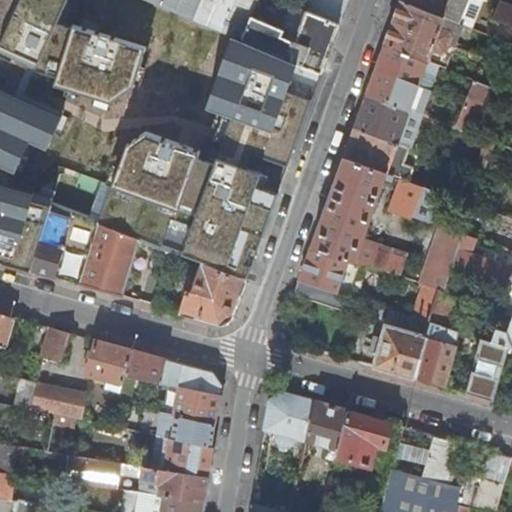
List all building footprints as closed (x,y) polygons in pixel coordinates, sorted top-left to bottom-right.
[(147,0),(210,27),(242,41),(264,50),(275,54),(307,68),(321,74),(330,49),(339,25),(308,12),(295,43),(281,37),(284,30),(253,16),(259,0),(147,0)] [(295,43),(308,12),(278,0),(259,0),(253,16),(284,30),(281,37),(295,43)] [(312,0),(308,12),(339,25),(348,0),(312,0)] [(458,0),(402,0),(402,1),(458,23),(466,3),(458,0)] [(458,48),(466,26),(458,23),(402,1),(394,22),(457,48),(458,48)] [(511,8),(499,3),(499,5),(493,18),(511,25),(511,8)] [(449,70),(457,48),(394,22),(386,45),(441,67),(449,70)] [(438,76),(441,67),(386,45),(377,68),(420,85),(426,71),(438,76)] [(415,100),(420,85),(377,68),(368,93),(424,114),(428,105),(415,100)] [(487,104),(493,87),(475,80),(469,97),(487,104)] [(408,121),(420,125),(424,114),(368,93),(356,127),(400,143),(408,121)] [(475,134),(487,104),(469,97),(466,104),(457,127),(475,134)] [(408,121),(400,143),(412,148),(420,125),(408,121)] [(406,165),(412,148),(400,143),(356,127),(345,157),(393,175),(403,179),(407,181),(410,173),(412,174),(414,168),(406,165)] [(489,140),(475,172),(484,175),(497,143),(489,140)] [(361,246),(364,239),(387,178),(391,180),(393,175),(345,157),(312,247),(362,263),(402,276),(408,260),(394,256),(396,250),(383,246),(381,251),(379,252),(361,246)] [(483,183),(494,189),(498,180),(486,176),(483,183)] [(412,218),(413,217),(423,186),(407,181),(403,179),(391,210),(412,218)] [(428,222),(439,192),(423,186),(413,217),(428,222)] [(101,224),(53,206),(52,205),(32,270),(55,277),(82,285),(100,225),(101,224)] [(141,240),(100,225),(82,285),(124,296),(141,240)] [(444,228),(425,284),(428,285),(439,289),(446,291),(455,263),(465,235),(444,228)] [(511,283),(511,267),(511,265),(472,253),(477,239),(465,235),(455,263),(511,283)] [(496,238),(494,245),(511,251),(511,239),(507,238),(506,241),(496,238)] [(381,251),(383,246),(364,239),(361,246),(379,252),(381,251)] [(351,295),(362,263),(312,247),(301,279),(351,295)] [(410,254),(396,250),(394,256),(408,260),(410,254)] [(188,289),(180,313),(221,324),(234,317),(247,281),(202,264),(192,291),(188,289)] [(352,313),(357,297),(351,295),(301,279),(295,295),(352,313)] [(428,285),(419,316),(429,320),(439,289),(428,285)] [(450,326),(460,298),(445,293),(446,291),(439,289),(429,320),(433,321),(450,326)] [(387,324),(428,336),(433,321),(429,320),(419,316),(392,308),(387,324)] [(0,346),(8,348),(16,316),(0,311),(0,346)] [(504,313),(499,328),(510,332),(511,326),(511,315),(505,313),(504,313)] [(458,345),(463,330),(450,326),(433,321),(428,336),(458,345)] [(428,336),(387,324),(374,366),(416,377),(428,336)] [(51,326),(43,358),(62,363),(71,332),(51,326)] [(511,326),(510,332),(499,328),(494,340),(511,345),(511,326)] [(458,345),(428,336),(416,377),(427,380),(447,386),(458,345)] [(483,337),(467,392),(479,395),(495,399),(503,371),(511,345),(494,340),(483,337)] [(105,387),(121,391),(125,375),(132,349),(97,339),(87,374),(94,377),(93,380),(106,384),(105,387)] [(125,375),(135,377),(159,382),(166,359),(150,354),(132,349),(125,375)] [(166,359),(159,382),(170,384),(221,394),(222,385),(214,372),(186,365),(166,359)] [(57,366),(42,363),(37,385),(52,388),(57,366)] [(131,394),(135,377),(125,375),(121,391),(131,394)] [(0,385),(20,389),(21,381),(1,376),(0,382),(0,385)] [(21,381),(20,389),(16,405),(32,409),(37,385),(21,381)] [(170,384),(165,412),(216,423),(221,394),(170,384)] [(52,388),(37,385),(32,409),(57,414),(77,418),(84,420),(89,395),(52,388)] [(278,431),(297,437),(307,440),(316,401),(284,392),(270,400),(265,428),(278,431)] [(328,446),(334,447),(339,449),(349,410),(316,401),(307,440),(328,446)] [(386,447),(393,422),(370,416),(349,410),(339,449),(337,457),(373,467),(379,445),(386,447)] [(163,412),(159,435),(173,438),(212,447),(216,423),(165,412),(163,412)] [(75,428),(77,418),(57,414),(55,424),(75,428)] [(454,483),(465,443),(402,425),(387,488),(381,511),(457,511),(459,503),(470,506),(493,511),(498,511),(509,468),(511,468),(511,455),(511,456),(491,450),(482,476),(467,472),(464,486),(454,483)] [(296,444),(297,437),(278,431),(276,437),(277,440),(279,442),(284,445),(289,445),(292,445),(296,444)] [(173,438),(168,470),(208,476),(212,447),(173,438)] [(0,471),(14,474),(18,447),(0,444),(0,471)] [(331,459),(334,447),(328,446),(326,458),(331,459)] [(116,489),(121,463),(49,453),(47,452),(42,478),(116,489)] [(162,482),(160,495),(164,496),(203,501),(208,476),(168,470),(144,467),(142,479),(162,482)] [(0,497),(11,499),(14,474),(0,471),(0,497)] [(162,482),(142,479),(140,492),(142,493),(160,495),(162,482)] [(368,483),(362,508),(378,511),(381,511),(387,488),(368,483)] [(162,508),(164,496),(160,495),(142,493),(140,505),(162,508)] [(164,496),(162,508),(161,511),(201,511),(203,501),(164,496)] [(16,511),(35,511),(37,503),(19,500),(16,511)] [(264,511),(266,505),(253,502),(251,511),(264,511)] [(457,511),(468,511),(470,506),(459,503),(457,511)]
